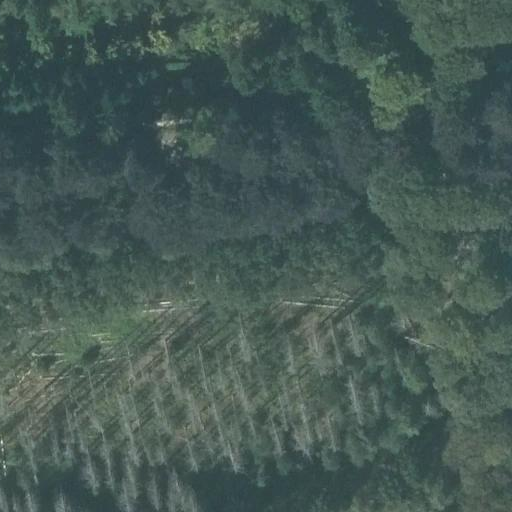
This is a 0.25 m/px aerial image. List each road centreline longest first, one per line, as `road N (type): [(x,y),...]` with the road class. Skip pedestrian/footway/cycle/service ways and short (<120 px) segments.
road 1 (track): [(0,165),(511,92)]
road 2 (track): [(395,0),(511,447)]
